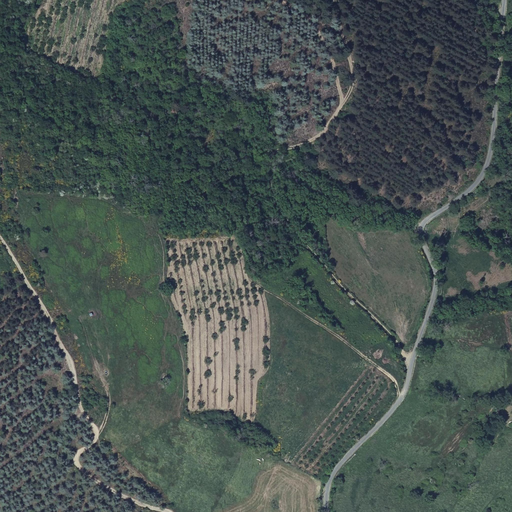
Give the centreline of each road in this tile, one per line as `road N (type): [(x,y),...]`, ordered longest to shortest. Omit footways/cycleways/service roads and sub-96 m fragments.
road 1 (unclassified): [(504,0),(489,155),(470,189),(422,223),(435,288),(404,392),(332,474),(326,511)]
road 2 (track): [(0,235),(61,345),(78,407),(94,431),(77,461),(96,482),(166,511)]
road 3 (track): [(400,397),(393,379),(251,281),(235,226),(163,156)]
road 4 (track): [(411,361),(334,279),(275,197)]
road 5 (track): [(332,0),(352,86),(319,136),(269,150)]
road 6 (track): [(342,105),(319,36),(305,15),(277,0)]
